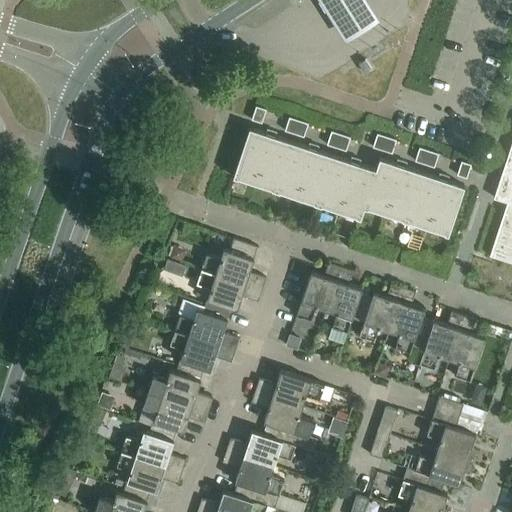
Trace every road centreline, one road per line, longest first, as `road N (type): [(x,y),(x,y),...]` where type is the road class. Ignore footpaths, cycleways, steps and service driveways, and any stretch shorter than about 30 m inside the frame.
road 1 (secondary): [(0,426),(118,95)]
road 2 (secondary): [(79,83),(0,295)]
road 3 (residential): [(183,511),(213,426),(255,348)]
road 4 (residential): [(380,390),(255,348)]
road 5 (residential): [(339,511),(380,390)]
